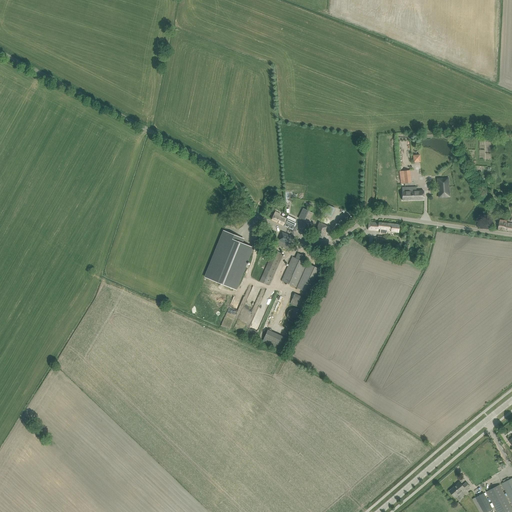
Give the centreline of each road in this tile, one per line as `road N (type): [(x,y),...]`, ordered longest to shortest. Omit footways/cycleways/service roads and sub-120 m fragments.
road 1 (unclassified): [(511,234),(379,216),(319,244),(260,217),(209,162),(0,52)]
road 2 (secondary): [(379,511),(511,400)]
